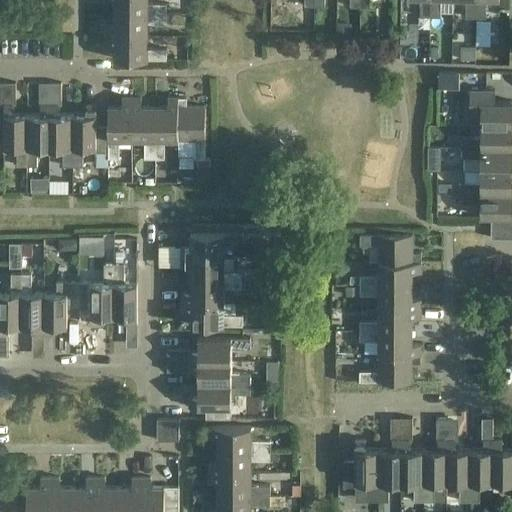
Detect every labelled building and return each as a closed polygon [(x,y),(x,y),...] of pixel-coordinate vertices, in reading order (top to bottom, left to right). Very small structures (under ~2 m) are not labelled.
[(114,0),(115,13),(167,13),(167,3),(148,3),(147,0),(114,0)] [(420,0),(420,16),(431,16),(431,0),(420,0)] [(441,0),(431,0),(431,16),(442,17),(441,0)] [(467,0),(466,17),(476,17),(476,0),(467,0)] [(476,0),(476,17),(486,18),(486,0),(476,0)] [(106,26),(106,36),(148,36),(148,23),(167,23),(167,13),(115,13),(115,26),(106,26)] [(432,32),(432,44),(440,44),(440,32),(432,32)] [(429,33),(417,34),(417,45),(429,45),(429,33)] [(148,49),(148,36),(106,36),(106,45),(115,45),(115,59),(167,59),(167,49),(148,49)] [(477,46),(491,46),(491,37),(477,36),(477,46)] [(461,46),(461,59),(476,60),(476,47),(461,46)] [(17,82),(5,82),(5,105),(4,105),(4,147),(17,147),(17,166),(27,166),(28,113),(16,113),(17,82)] [(63,166),(73,166),(73,114),(62,114),(62,83),(50,82),(50,105),(50,147),(63,147),(63,166)] [(481,124),(511,124),(511,101),(495,101),(495,90),(470,89),(470,112),(481,112),(481,124)] [(109,126),(108,152),(108,158),(119,158),(119,139),(132,139),(132,97),(123,97),(123,106),(109,106),(109,126)] [(155,158),(155,106),(141,106),(142,97),(132,97),(132,139),(145,139),(145,158),(155,158)] [(168,106),(155,106),(155,158),(165,158),(165,139),(180,139),(180,97),(168,97),(168,106)] [(187,97),(180,97),(180,139),(195,139),(195,158),(206,159),(206,106),(187,106),(187,97)] [(38,147),(50,147),(50,105),(41,105),(41,113),(28,113),(27,166),(38,166),(38,147)] [(87,114),(73,114),(73,166),(83,166),(83,147),(96,147),(96,152),(108,152),(109,126),(97,126),(97,105),(87,105),(87,114)] [(511,124),(481,124),(481,137),(462,137),(462,147),(511,147),(511,124)] [(465,170),(481,170),(511,170),(511,147),(462,147),(462,157),(465,157),(465,170)] [(439,159),(428,159),(428,170),(433,170),(437,170),(439,170),(439,159)] [(210,165),(198,165),(198,182),(210,182),(210,165)] [(511,170),(481,170),(481,183),(462,183),(462,193),(511,193),(511,170)] [(48,191),(48,180),(36,180),(36,191),(48,191)] [(451,183),(440,183),(440,191),(452,191),(452,183),(451,183)] [(481,216),(491,216),(502,216),(511,216),(511,193),(462,193),(462,203),(481,203),(481,216)] [(491,238),(502,238),(502,216),(491,216),(491,238)] [(511,216),(502,216),(502,238),(511,238),(511,216)] [(182,256),(224,256),(224,244),(243,244),(243,242),(243,233),(191,233),(191,247),(182,246),(182,256)] [(252,233),(243,233),(243,242),(252,241),(252,233)] [(379,244),(379,259),(421,259),(421,253),(412,253),(412,234),(360,234),(360,244),(379,244)] [(32,255),(32,243),(23,243),(23,255),(32,255)] [(191,266),(191,279),(256,279),(256,269),(243,269),(224,269),(224,256),(182,256),(182,266),(191,266)] [(360,283),(412,283),(412,272),(421,272),(421,259),(379,259),(379,275),(360,274),(360,276),(360,283)] [(104,282),(79,282),(79,307),(91,307),(91,324),(101,324),(101,315),(114,315),(115,263),(104,263),(104,282)] [(115,263),(114,315),(127,315),(128,324),(138,324),(138,282),(125,282),(125,263),(115,263)] [(9,325),(21,325),(21,273),(11,273),(11,292),(0,291),(0,355),(9,356),(9,325)] [(45,334),(45,292),(32,292),(32,273),(21,273),(21,325),(34,325),(35,334),(45,334)] [(224,289),(243,289),(256,289),(256,279),(191,279),(191,292),(182,292),(182,302),(224,302),(224,289)] [(68,307),(79,307),(79,282),(68,282),(68,281),(57,280),(57,292),(45,292),(45,334),(54,334),(54,325),(67,325),(68,307)] [(412,283),(360,283),(360,295),(379,295),(379,307),(421,308),(421,298),(412,298),(412,283)] [(358,286),(346,286),(346,295),(358,295),(358,286)] [(286,315),(282,299),(271,301),(275,318),(286,315)] [(224,314),(224,302),(182,302),(182,311),(190,311),(191,325),(243,325),(243,315),(224,314)] [(421,317),(421,308),(379,307),(379,320),(360,320),(360,331),(412,332),(412,317),(421,317)] [(281,319),(270,319),(270,330),(281,330),(281,319)] [(379,340),(379,356),(421,356),(421,344),(412,344),(412,332),(360,331),(360,340),(379,340)] [(168,349),(168,360),(231,361),(231,348),(251,348),(251,337),(199,337),(199,349),(168,349)] [(421,363),(421,356),(379,356),(379,370),(360,370),(360,381),(412,381),(412,363),(421,363)] [(198,384),(251,383),(251,373),(231,373),(231,361),(168,360),(167,371),(198,372),(198,384)] [(250,394),(251,383),(198,384),(198,396),(189,396),(189,407),(206,407),(206,418),(231,418),(231,393),(250,394)] [(401,481),(402,417),(391,417),(391,448),(379,448),(379,501),(389,501),(389,481),(401,481)] [(414,501),(424,501),(424,449),(413,449),(413,417),(402,417),(401,481),(414,482),(414,501)] [(157,418),(157,429),(179,429),(179,418),(157,418)] [(447,482),(447,440),(447,418),(436,418),(436,440),(438,440),(438,449),(424,449),(424,501),(447,501),(447,482)] [(480,482),(493,482),(493,440),(493,418),(482,418),(482,449),(470,449),(470,501),(480,501),(480,482)] [(218,451),(270,451),(270,440),(251,440),(251,426),(209,426),(209,436),(218,436),(218,451)] [(179,440),(179,429),(157,429),(157,440),(179,440)] [(368,501),(379,501),(379,448),(366,448),(366,439),(356,439),(356,461),(344,460),(344,486),(356,486),(356,481),(368,481),(368,501)] [(447,482),(460,482),(460,501),(470,501),(470,449),(457,449),(457,440),(447,440),(447,482)] [(493,440),(493,482),(505,482),(505,494),(511,493),(511,448),(502,449),(502,440),(493,440)] [(270,451),(218,451),(218,463),(209,463),(209,474),(251,474),(251,460),(270,460),(270,451)] [(218,482),(218,498),(270,498),(270,485),(251,485),(251,474),(209,474),(209,482),(218,482)] [(50,511),(51,477),(41,477),(41,486),(27,486),(27,511),(50,511)] [(60,477),(51,477),(50,511),(73,511),(73,486),(60,486),(60,477)] [(87,486),(73,486),(73,511),(96,511),(96,477),(87,477),(87,486)] [(106,477),(96,477),(96,511),(118,511),(119,486),(106,486),(106,477)] [(141,511),(142,477),(132,477),(132,486),(119,486),(118,511),(141,511)] [(151,477),(142,477),(141,511),(179,511),(179,486),(151,486),(151,477)] [(301,495),(301,485),(293,485),(293,496),(297,495),(301,495)] [(270,498),(218,498),(218,508),(209,508),(209,511),(251,511),(251,505),(270,505),(270,498)]
